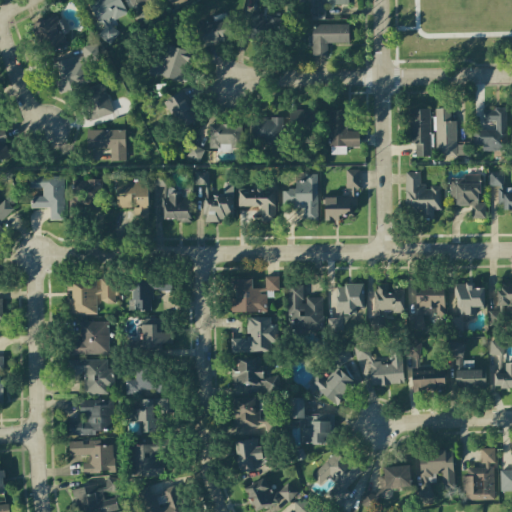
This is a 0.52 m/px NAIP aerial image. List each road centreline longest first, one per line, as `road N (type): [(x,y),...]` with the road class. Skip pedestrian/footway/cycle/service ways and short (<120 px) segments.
road 1 (residential): [(32,257),(511,249)]
road 2 (residential): [(511,74),(227,81)]
road 3 (residential): [(202,253),(212,479),(224,511)]
road 4 (residential): [(44,511),(32,257)]
road 5 (residential): [(381,0),(389,251)]
road 6 (residential): [(511,420),(381,425)]
